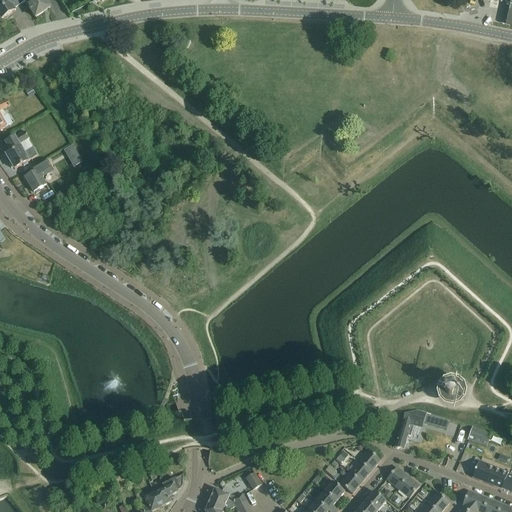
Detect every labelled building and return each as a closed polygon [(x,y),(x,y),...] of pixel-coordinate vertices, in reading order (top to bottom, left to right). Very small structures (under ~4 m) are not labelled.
[(0,0),(0,17),(2,20),(16,12),(15,10),(20,6),(16,0),(0,0)] [(23,0),(36,19),(51,10),(44,0),(23,0)] [(0,130),(7,127),(2,119),(6,117),(2,111),(10,108),(7,101),(0,104),(0,130)] [(15,138),(6,143),(7,144),(12,153),(7,156),(11,163),(9,165),(12,169),(14,168),(15,170),(23,165),(24,167),(28,165),(27,163),(38,156),(33,148),(25,153),(20,145),(20,144),(30,139),(26,132),(16,138),(15,138)] [(73,147),(64,152),(69,160),(78,156),(73,147)] [(33,174),(25,179),(34,193),(47,186),(42,178),(54,171),(48,160),(35,167),(30,170),(33,174)] [(444,394),(443,394),(443,396),(444,398),(445,400),(447,401),(448,402),(450,403),(452,403),(454,403),(456,402),(458,401),(459,400),(461,398),(461,396),(462,394),(462,392),(462,390),(461,389),(460,387),(458,385),(457,384),(455,384),(453,383),(451,383),(449,384),(447,385),(446,386),(444,387),(443,389),(445,389),(444,394)] [(405,416),(395,449),(404,452),(408,437),(411,438),(414,427),(421,430),(422,425),(445,431),(449,420),(434,416),(431,415),(427,414),(417,411),(405,416)] [(473,428),(469,439),(487,446),(488,442),(491,434),(473,428)] [(359,463),(371,473),(381,461),(369,451),(359,463)] [(340,456),(336,461),(340,464),(344,460),(340,456)] [(511,477),(507,476),(508,474),(478,462),(472,479),(511,494),(511,477)] [(371,473),(359,463),(350,474),(362,484),(371,473)] [(329,467),(326,471),(333,477),(337,473),(329,467)] [(398,491),(408,478),(397,469),(387,481),(398,491)] [(253,491),(262,486),(255,474),(246,479),(253,491)] [(362,484),(350,474),(340,485),(352,495),(362,484)] [(169,501),(169,500),(173,499),(172,496),(177,494),(178,493),(177,492),(180,491),(183,487),(183,476),(162,486),(163,489),(164,489),(169,501)] [(321,479),(318,476),(313,483),(316,485),(321,479)] [(408,478),(398,491),(409,500),(420,488),(408,478)] [(152,483),(149,484),(154,493),(161,509),(170,504),(171,504),(171,503),(169,500),(169,501),(164,489),(163,489),(162,486),(160,481),(155,483),(152,484),(152,483)] [(325,493),(336,503),(345,493),(333,483),(325,493)] [(227,511),(236,508),(246,502),(243,495),(236,499),(215,489),(205,511),(227,511)] [(374,492),(366,502),(377,511),(386,502),(374,492)] [(474,511),(478,511),(484,498),(468,492),(462,507),(463,507),(474,511)] [(139,502),(135,504),(138,510),(139,510),(140,511),(153,511),(161,509),(154,493),(145,498),(143,494),(137,497),(139,502)] [(333,507),(336,503),(325,493),(317,502),(316,503),(327,511),(338,511),(333,507)] [(437,493),(428,505),(436,511),(442,511),(450,504),(437,493)] [(305,498),(302,495),(297,502),(300,504),(305,498)] [(484,498),(478,511),(496,511),(500,504),(484,498)] [(246,502),(236,508),(238,511),(241,511),(249,508),(246,502)] [(377,511),(366,502),(358,511),(377,511)] [(327,511),(316,503),(309,511),(327,511)]
